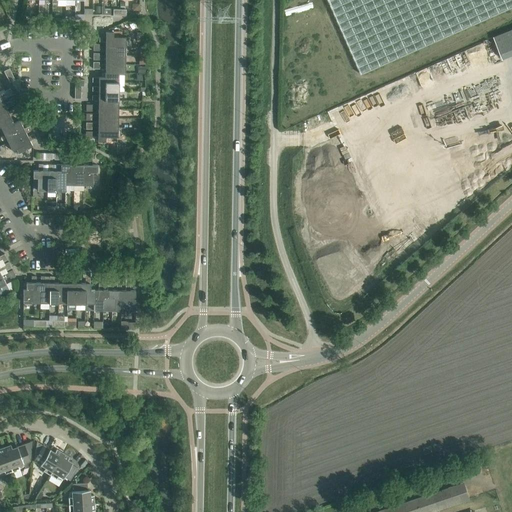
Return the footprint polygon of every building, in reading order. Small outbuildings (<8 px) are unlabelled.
[(511,0),(329,0),(362,74),(511,7),(511,0)] [(105,32),(105,37),(99,37),(99,42),(105,42),(112,42),(112,46),(125,46),(125,37),(113,37),(113,32),(105,32)] [(99,46),(99,44),(93,44),(93,51),(105,51),(105,50),(112,51),(112,55),(125,55),(125,46),(112,46),(112,42),(105,42),(105,46),(99,46)] [(99,55),(99,53),(93,53),(93,60),(105,60),(112,60),(112,64),(125,64),(125,55),(112,55),(112,51),(105,50),(105,51),(105,55),(99,55)] [(99,62),(93,62),(93,69),(105,69),(105,73),(119,73),(119,74),(125,74),(125,64),(112,64),(112,60),(105,60),(105,64),(99,64),(99,62)] [(12,74),(9,68),(4,71),(6,77),(12,74)] [(424,89),(421,90),(416,72),(412,73),(419,98),(426,96),(424,89)] [(98,77),(92,77),(92,82),(98,82),(98,86),(98,87),(105,87),(105,82),(118,82),(119,74),(119,73),(105,73),(105,77),(98,77)] [(6,77),(9,82),(11,82),(15,80),(12,74),(6,77)] [(98,86),(92,86),(92,91),(98,91),(98,95),(98,96),(105,96),(105,91),(118,91),(118,82),(105,82),(105,87),(98,87),(98,86)] [(0,100),(2,100),(13,94),(10,88),(5,91),(6,93),(0,95),(0,100)] [(92,95),(92,100),(98,100),(98,104),(98,105),(105,105),(105,100),(118,100),(118,91),(105,91),(105,96),(98,96),(98,95),(92,95)] [(4,104),(2,100),(0,100),(0,115),(2,115),(0,110),(5,108),(6,108),(17,102),(14,96),(9,99),(10,101),(4,104)] [(86,111),(92,111),(92,109),(98,109),(98,113),(105,114),(105,109),(118,109),(118,100),(105,100),(105,105),(98,105),(98,104),(86,104),(86,111)] [(6,108),(5,108),(0,110),(2,115),(0,115),(0,126),(0,125),(12,120),(10,116),(21,110),(18,104),(13,107),(14,109),(8,112),(6,108)] [(86,120),(92,120),(92,118),(98,118),(98,122),(98,123),(105,123),(105,118),(118,118),(118,109),(105,109),(105,114),(98,113),(86,113),(86,120)] [(31,115),(34,121),(39,118),(36,112),(31,115)] [(20,120),(14,123),(12,120),(0,125),(0,126),(4,134),(16,128),(18,132),(24,129),(22,125),(27,122),(25,118),(20,121),(20,120)] [(86,129),(92,129),(92,127),(98,127),(98,131),(98,132),(105,132),(105,127),(118,127),(118,118),(105,118),(105,123),(98,123),(98,122),(86,122),(86,129)] [(38,129),(44,126),(40,120),(35,123),(38,129)] [(24,129),(18,132),(16,128),(4,134),(8,142),(20,136),(22,140),(28,137),(26,133),(31,130),(29,126),(24,129)] [(98,141),(105,141),(105,137),(118,137),(118,127),(105,127),(105,132),(98,132),(98,131),(86,131),(85,138),(91,138),(92,136),(98,136),(98,141)] [(12,150),(14,149),(16,153),(32,145),(30,141),(36,138),(33,134),(28,137),(22,140),(20,136),(8,142),(12,150)] [(441,168),(453,163),(448,147),(436,151),(441,168)] [(69,164),(69,171),(65,171),(65,185),(65,184),(74,185),(74,171),(78,171),(78,166),(79,165),(78,165),(74,165),(74,158),(76,158),(76,152),(70,152),(69,164)] [(79,165),(78,166),(78,171),(74,171),(74,185),(83,185),(83,171),(88,172),(88,166),(88,165),(87,165),(83,165),(83,158),(85,159),(85,152),(79,152),(78,165),(79,165)] [(88,165),(88,166),(88,172),(83,171),(83,185),(92,185),(93,172),(97,172),(97,165),(92,165),(92,159),(94,159),(94,153),(88,153),(87,165),(88,165)] [(33,170),(33,178),(37,178),(37,190),(47,190),(47,177),(42,177),(43,170),(43,164),(38,164),(38,170),(33,170)] [(47,170),(43,170),(42,177),(47,177),(47,190),(56,191),(56,177),(51,177),(52,172),(52,171),(52,164),(47,164),(47,170)] [(52,171),(52,172),(51,177),(56,177),(56,191),(65,191),(65,184),(65,185),(65,171),(61,171),(61,164),(56,164),(56,171),(52,171)] [(0,276),(2,275),(0,272),(0,270),(5,268),(6,270),(11,268),(8,261),(0,265),(0,276)] [(2,275),(0,276),(0,290),(1,290),(0,287),(6,284),(4,279),(9,276),(10,278),(16,276),(12,270),(2,275)] [(63,283),(63,290),(67,290),(67,303),(76,303),(76,290),(72,290),(72,284),(72,283),(72,271),(65,271),(65,276),(63,276),(63,283)] [(72,283),(72,284),(72,290),(76,290),(76,303),(85,303),(85,290),(81,290),(81,284),(81,283),(81,271),(74,271),(74,277),(76,277),(76,283),(72,283)] [(81,283),(81,284),(81,290),(85,290),(85,303),(93,303),(94,303),(94,290),(90,289),(90,283),(90,271),(83,271),(83,277),(85,277),(85,283),(81,283)] [(23,302),(40,302),(40,289),(36,289),(36,282),(36,276),(31,276),(31,282),(26,282),(26,289),(23,289),(23,302)] [(40,282),(36,282),(36,289),(40,289),(40,302),(49,303),(49,289),(45,289),(45,283),(45,276),(40,276),(40,282)] [(45,283),(45,289),(49,289),(49,303),(58,303),(58,290),(53,289),(54,283),(54,276),(49,276),(49,283),(45,283)] [(58,283),(54,283),(53,289),(58,290),(58,303),(67,303),(67,290),(63,290),(63,283),(63,276),(58,276),(58,283)] [(98,290),(94,290),(94,303),(93,303),(93,310),(103,310),(103,297),(107,297),(107,291),(107,290),(103,290),(103,284),(105,284),(105,278),(98,278),(98,290)] [(107,290),(107,291),(107,297),(103,297),(103,310),(112,310),(112,297),(116,297),(116,290),(112,290),(112,284),(114,284),(114,278),(107,278),(107,290)] [(116,290),(116,297),(112,297),(112,310),(121,310),(121,297),(125,297),(125,290),(121,290),(121,284),(123,284),(123,278),(116,278),(116,290)] [(132,284),(132,278),(125,278),(125,290),(125,297),(121,297),(121,310),(135,310),(135,290),(130,290),(130,284),(132,284)] [(67,327),(73,327),(76,327),(76,321),(70,321),(70,318),(67,318),(67,321),(67,327)] [(50,449),(37,441),(34,461),(45,467),(43,471),(50,474),(63,452),(56,448),(54,452),(50,449)] [(12,448),(11,444),(3,447),(12,471),(19,469),(18,465),(23,463),(23,461),(29,459),(24,445),(18,448),(17,446),(12,448)] [(0,477),(1,478),(0,475),(0,471),(4,471),(5,474),(12,471),(3,447),(0,448),(0,477)] [(68,460),(69,456),(63,452),(50,474),(56,478),(58,475),(63,478),(64,477),(70,480),(72,476),(77,468),(71,464),(72,462),(68,460)] [(434,511),(470,500),(464,482),(375,511),(434,511)] [(73,491),(71,491),(72,496),(68,497),(69,504),(94,503),(94,495),(90,495),(90,490),(88,490),(87,483),(77,483),(73,484),(73,491)] [(69,511),(73,511),(72,511),(91,511),(91,510),(95,510),(94,503),(69,504),(69,511)]
